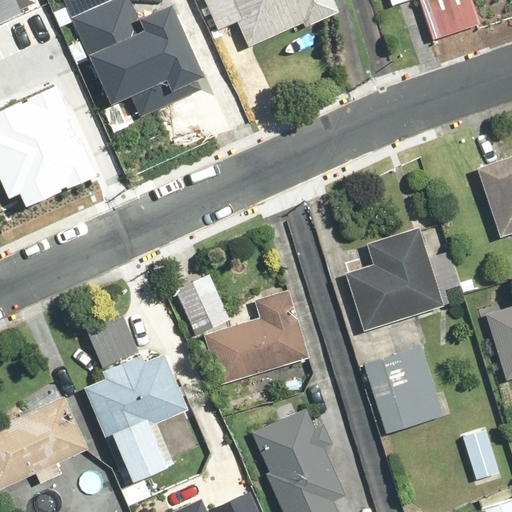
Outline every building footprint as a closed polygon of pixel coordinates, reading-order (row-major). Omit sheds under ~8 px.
[(0,0),(0,26),(26,14),(24,9),(37,3),(35,0),(0,0)] [(131,0),(116,0),(71,19),(108,106),(126,98),(137,123),(179,104),(174,91),(201,79),(169,5),(139,18),(131,0)] [(334,0),(206,0),(220,29),(237,21),(247,44),(300,20),(305,29),(340,13),(334,0)] [(386,0),(389,9),(419,1),(430,41),(478,27),(470,0),(386,0)] [(0,170),(13,200),(21,196),(25,206),(93,176),(56,90),(0,114),(0,170)] [(511,153),(473,167),(498,239),(511,233),(511,153)] [(343,273),(361,331),(443,306),(418,226),(365,243),(371,264),(343,273)] [(208,275),(174,290),(194,334),(228,319),(208,275)] [(200,333),(216,386),(308,359),(288,290),(252,301),(257,316),(200,333)] [(511,304),(483,314),(504,381),(511,378),(511,304)] [(419,346),(362,363),(384,433),(441,415),(419,346)] [(102,378),(82,387),(124,484),(172,463),(155,423),(187,409),(162,353),(144,361),(141,355),(100,372),(102,378)] [(55,463),(87,448),(62,395),(0,423),(0,488),(34,473),(39,483),(60,473),(55,463)] [(267,472),(264,473),(280,511),(336,511),(332,502),(345,497),(324,449),(332,446),(322,425),(314,428),(305,407),(250,431),(267,472)] [(196,454),(173,462),(173,463),(181,485),(204,476),(196,454)] [(198,500),(172,511),(258,511),(249,490),(203,511),(198,500)] [(511,511),(511,497),(479,508),(479,511),(511,511)]
